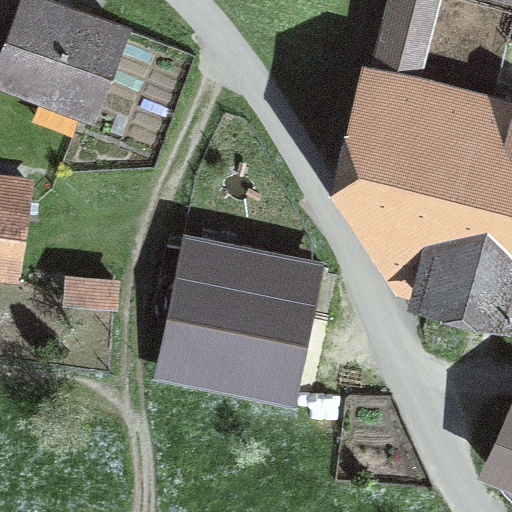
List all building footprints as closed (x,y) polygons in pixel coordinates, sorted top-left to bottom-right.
[(83,100),(113,21),(58,0),(29,0),(3,69),(83,100)] [(511,129),(363,95),(342,187),(394,288),(501,315),(511,269),(511,129)] [(0,176),(0,280),(19,283),(34,181),(0,176)] [(261,249),(167,230),(156,285),(177,289),(171,319),(292,343),(308,265),(260,255),(261,249)] [(119,279),(64,276),(63,307),(118,310),(119,279)] [(511,415),(492,460),(511,468),(511,415)]
